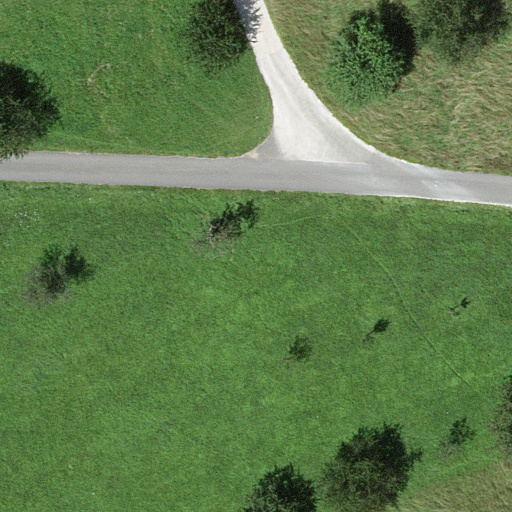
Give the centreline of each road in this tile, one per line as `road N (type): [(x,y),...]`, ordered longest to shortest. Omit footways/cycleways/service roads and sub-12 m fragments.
road 1 (unclassified): [(511,192),(333,175),(0,166)]
road 2 (track): [(333,175),(251,0)]
